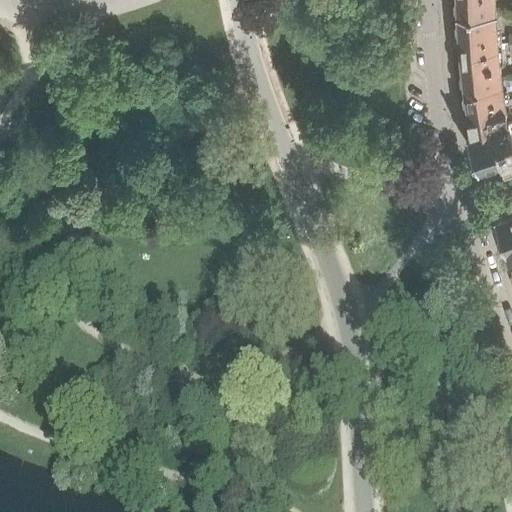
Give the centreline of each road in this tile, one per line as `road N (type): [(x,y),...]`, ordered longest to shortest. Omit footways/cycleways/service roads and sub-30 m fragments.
road 1 (residential): [(456,196),(444,155),(428,0)]
road 2 (residential): [(456,196),(511,349)]
